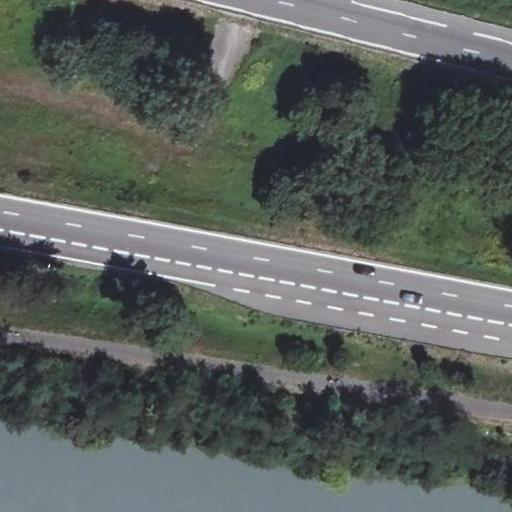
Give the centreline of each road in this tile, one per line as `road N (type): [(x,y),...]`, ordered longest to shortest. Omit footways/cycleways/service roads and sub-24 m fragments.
road 1 (trunk): [(0,232),(511,327)]
road 2 (trunk): [(511,52),(317,0)]
